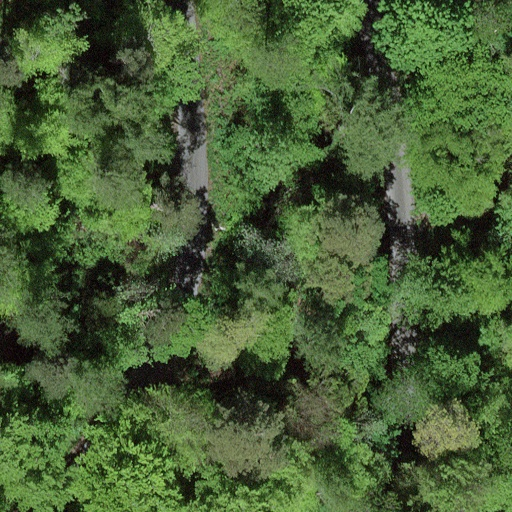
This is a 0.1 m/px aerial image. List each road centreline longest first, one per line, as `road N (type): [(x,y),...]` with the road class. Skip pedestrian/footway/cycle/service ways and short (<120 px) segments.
road 1 (unclassified): [(46,511),(142,385),(178,319),(203,215),(182,0)]
road 2 (unclassified): [(371,0),(409,267),(396,463),(384,511)]
